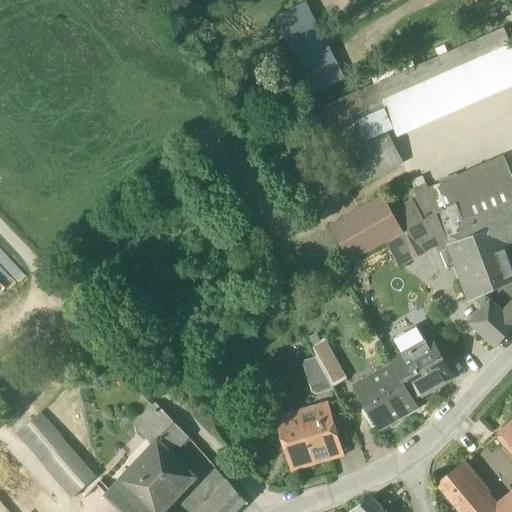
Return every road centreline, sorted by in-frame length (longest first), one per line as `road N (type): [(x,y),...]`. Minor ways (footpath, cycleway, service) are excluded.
road 1 (track): [(0,232),(271,511)]
road 2 (residential): [(285,511),(408,462),(511,351)]
